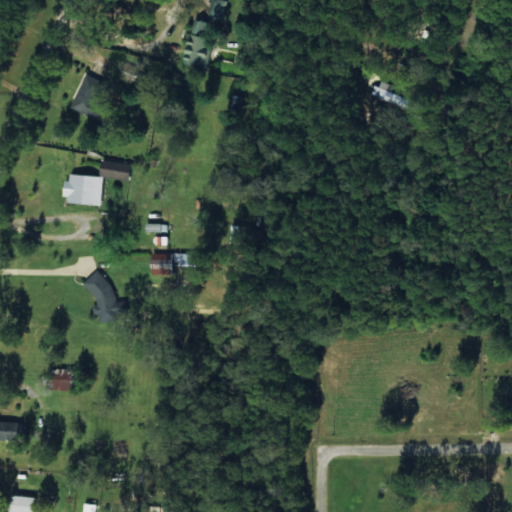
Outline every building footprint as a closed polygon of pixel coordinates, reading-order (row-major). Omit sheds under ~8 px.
[(226,0),(211,0),(211,18),(226,19),(226,0)] [(206,35),(208,21),(196,18),(188,63),(206,66),(209,54),(210,54),(213,36),(206,35)] [(106,105),(99,102),(108,82),(89,73),(73,107),(99,120),(106,105)] [(411,100),(371,87),(368,95),(408,108),(411,100)] [(135,163),(105,160),(103,177),(134,180),(135,163)] [(105,175),(71,174),(69,202),(104,204),(105,175)] [(156,253),(156,274),(177,274),(177,265),(201,265),(201,253),(156,253)] [(103,323),(121,320),(120,314),(130,312),(128,300),(115,302),(110,273),(91,276),(98,314),(101,314),(103,323)] [(78,369),(54,369),(54,389),(78,389),(78,369)] [(0,429),(0,438),(26,439),(26,422),(0,421),(0,429)] [(39,511),(40,496),(15,496),(14,511),(39,511)] [(98,511),(100,504),(83,502),(82,511),(98,511)]
